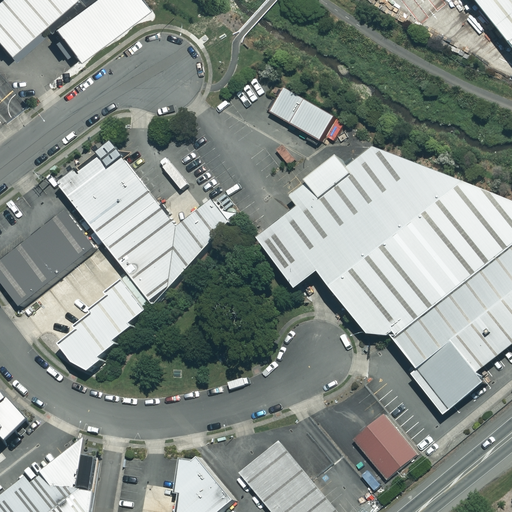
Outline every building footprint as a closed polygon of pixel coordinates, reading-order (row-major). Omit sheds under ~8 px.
[(0,0),(0,45),(6,52),(66,0),(0,0)] [(148,7),(143,0),(84,0),(53,22),(78,57),(148,7)] [(511,0),(478,0),(511,43),(511,0)] [(335,115),(284,88),(271,112),(321,140),(335,115)] [(117,140),(62,183),(78,203),(158,305),(235,220),(216,198),(202,209),(181,225),(117,140)] [(393,342),(511,247),(511,202),(374,149),(348,170),(338,158),(288,199),(298,210),(259,239),(298,292),(319,275),(368,337),(391,337),(393,342)] [(98,246),(69,211),(0,265),(0,277),(23,307),(98,246)] [(511,247),(393,342),(417,373),(412,377),(445,418),(485,387),(476,376),(511,347),(511,247)] [(61,343),(74,361),(94,370),(107,360),(104,357),(123,343),(120,338),(139,324),(137,321),(153,310),(127,275),(107,291),(110,295),(93,308),(96,312),(78,326),(80,329),(61,343)] [(29,423),(0,390),(0,438),(6,445),(29,423)] [(421,454),(386,411),(357,435),(392,478),(421,454)] [(341,511),(282,440),(243,472),(276,511),(341,511)] [(32,483),(26,476),(0,496),(0,511),(92,511),(100,462),(83,460),(85,442),(32,483)] [(220,511),(236,499),(203,455),(199,458),(184,456),(179,492),(184,492),(181,511),(220,511)]
